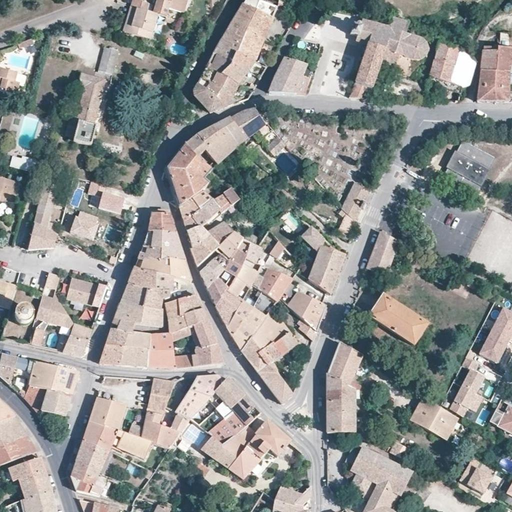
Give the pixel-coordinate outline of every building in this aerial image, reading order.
[(187,1),(184,0),(155,0),(154,6),(135,0),(133,0),(131,8),(158,16),(166,18),(168,9),(183,14),(187,1)] [(266,37),(271,24),(277,9),(258,2),(254,12),(242,6),(234,18),(223,39),(214,54),(218,56),(232,63),(236,55),(255,63),(258,57),(266,37)] [(158,16),(131,8),(123,32),(151,40),(158,16)] [(429,51),(426,44),(420,39),(419,39),(419,37),(406,33),(408,23),(392,19),(389,28),(362,21),(361,23),(359,23),(358,23),(356,24),(355,25),(355,26),(353,26),(350,35),(357,37),(355,43),(359,44),(358,48),(366,51),(367,46),(399,57),(395,69),(393,72),(405,76),(410,62),(420,62),(427,58),(429,51)] [(511,49),(511,34),(500,34),(500,49),(508,49),(511,49)] [(436,53),(438,43),(419,37),(419,39),(420,39),(426,44),(429,51),(436,53)] [(19,49),(34,44),(32,39),(18,44),(19,49)] [(470,86),(476,64),(475,62),(473,60),(471,59),(469,57),(461,53),(461,52),(438,43),(436,53),(429,76),(462,89),(470,86)] [(373,90),(382,64),(395,69),(399,57),(367,46),(366,51),(349,98),(361,99),(365,91),(368,92),(370,89),(373,90)] [(113,74),(118,52),(105,49),(99,71),(113,74)] [(511,49),(508,49),(500,49),(497,49),(496,53),(482,52),(480,71),(480,72),(494,73),(509,76),(510,66),(511,66),(511,49)] [(230,67),(232,63),(218,56),(214,54),(213,55),(207,67),(221,75),(230,67)] [(251,69),(255,63),(236,55),(232,63),(249,72),(251,69)] [(269,65),(270,64),(258,57),(255,63),(267,69),(269,65)] [(303,77),(307,67),(285,59),(284,59),(280,68),(275,78),(268,94),(296,96),(298,87),(303,77)] [(239,86),(249,72),(232,63),(230,67),(221,75),(228,79),(239,86)] [(239,86),(228,79),(221,75),(207,67),(207,68),(197,85),(207,92),(215,98),(226,109),(232,107),(233,98),(234,95),(239,86)] [(20,84),(15,83),(17,74),(0,69),(0,92),(17,96),(20,84)] [(509,76),(494,73),(480,72),(477,101),(477,102),(508,103),(509,103),(509,76)] [(73,142),(91,147),(97,127),(93,127),(105,81),(82,76),(79,86),(85,89),(77,119),(71,118),(66,136),(74,138),(73,142)] [(462,89),(429,76),(428,83),(460,95),(462,89)] [(226,109),(215,98),(207,92),(197,85),(193,92),(194,97),(207,111),(210,115),(224,110),(226,109)] [(272,131),(255,110),(254,109),(245,111),(229,119),(245,141),(251,136),(257,144),(272,131)] [(245,141),(229,119),(228,119),(229,120),(198,136),(209,147),(204,151),(217,166),(245,141)] [(209,147),(198,136),(186,146),(197,157),(204,151),(209,147)] [(274,157),(285,147),(277,138),(266,149),(274,157)] [(463,140),(455,154),(459,156),(466,144),(467,143),(463,140)] [(467,143),(466,144),(490,158),(491,156),(467,143)] [(464,182),(466,188),(472,191),(477,183),(481,185),(488,172),(484,170),(490,158),(466,144),(459,156),(455,154),(448,167),(452,169),(451,172),(447,178),(454,181),(459,180),(464,182)] [(204,180),(212,171),(197,157),(186,146),(185,146),(167,169),(167,170),(167,171),(179,208),(200,194),(202,192),(209,185),(204,180)] [(13,156),(10,166),(33,172),(36,160),(22,156),(22,158),(13,156)] [(490,158),(484,170),(488,172),(495,158),(491,156),(490,158)] [(448,167),(442,178),(447,180),(447,178),(451,172),(452,169),(448,167)] [(37,212),(51,216),(61,180),(47,176),(37,212)] [(0,200),(5,202),(6,198),(16,201),(20,184),(0,178),(0,200)] [(464,182),(459,180),(454,181),(466,188),(464,182)] [(466,188),(454,181),(453,183),(465,190),(466,188)] [(99,185),(91,182),(88,194),(96,196),(99,185)] [(363,203),(369,192),(359,187),(360,185),(353,182),(343,200),(345,201),(341,209),(354,222),(361,208),(364,210),(366,204),(363,203)] [(472,191),(471,193),(475,195),(481,185),(477,183),(472,191)] [(241,203),(230,189),(223,194),(223,195),(232,206),(233,208),(233,209),(241,203)] [(200,211),(212,200),(202,192),(200,194),(179,208),(184,223),(191,218),(200,211)] [(103,193),(98,208),(120,215),(125,200),(103,193)] [(232,206),(223,195),(212,202),(220,211),(219,213),(221,215),(226,210),(228,213),(232,210),(232,209),(233,208),(232,206)] [(219,213),(220,211),(212,202),(212,200),(200,211),(191,218),(198,228),(200,227),(201,229),(207,223),(219,213)] [(77,216),(70,235),(96,244),(102,226),(98,224),(100,218),(82,212),(80,217),(77,216)] [(209,225),(221,215),(219,213),(207,223),(209,225)] [(176,235),(169,215),(158,215),(152,214),(148,231),(176,235)] [(201,229),(200,227),(198,228),(191,218),(184,223),(187,232),(193,250),(201,245),(209,238),(206,234),(201,229)] [(45,228),(34,222),(27,251),(53,248),(57,236),(55,234),(48,231),(48,230),(45,228)] [(55,234),(58,227),(48,222),(45,228),(48,230),(48,231),(55,234)] [(233,234),(224,223),(206,234),(209,238),(218,247),(219,248),(234,234),(233,234)] [(330,296),(345,256),(322,247),(324,243),(311,227),(301,237),(318,254),(308,281),(330,296)] [(185,263),(176,235),(148,231),(143,247),(161,251),(160,262),(163,262),(163,260),(185,263)] [(277,259),(284,248),(269,231),(261,242),(258,247),(262,249),(261,251),(277,259)] [(385,277),(398,242),(379,233),(366,270),(385,277)] [(219,248),(218,249),(223,255),(221,256),(229,263),(243,240),(241,239),(235,235),(234,234),(219,248)] [(261,242),(248,234),(245,241),(252,244),(258,247),(261,242)] [(218,249),(219,248),(218,247),(209,238),(201,245),(193,250),(190,251),(197,269),(215,252),(217,250),(218,249)] [(245,261),(252,244),(245,241),(243,240),(229,263),(224,271),(208,290),(216,306),(226,292),(236,279),(241,270),(243,266),(245,261)] [(261,251),(262,249),(258,247),(252,244),(245,261),(255,266),(261,251)] [(112,247),(110,247),(107,247),(105,249),(104,251),(103,253),(103,256),(104,258),(106,260),(108,261),(111,261),(113,260),(115,258),(116,256),(117,253),(116,251),(114,249),(112,247)] [(160,262),(161,251),(143,247),(138,261),(143,262),(144,259),(160,262)] [(302,268),(284,248),(277,259),(276,261),(297,274),(302,268)] [(229,263),(221,256),(220,257),(214,261),(200,274),(208,290),(224,271),(229,263)] [(192,283),(185,263),(163,260),(163,262),(160,262),(144,259),(143,262),(138,261),(135,268),(142,271),(156,274),(156,275),(178,281),(191,283),(192,283)] [(252,287),(258,274),(243,266),(241,270),(236,279),(226,292),(216,306),(216,307),(228,328),(243,302),(236,299),(246,286),(251,289),(252,287)] [(292,281),(293,280),(262,267),(258,274),(252,287),(261,293),(277,304),(279,300),(285,304),(291,295),(290,291),(287,289),(292,281)] [(156,274),(142,271),(135,268),(128,285),(133,287),(146,290),(155,292),(156,275),(156,274)] [(55,291),(60,277),(49,274),(45,288),(55,291)] [(156,275),(155,292),(170,293),(172,294),(172,293),(178,291),(178,281),(156,275)] [(101,306),(107,288),(71,279),(66,297),(100,306),(101,306)] [(477,291),(480,285),(470,280),(467,286),(477,291)] [(12,302),(16,286),(0,281),(0,307),(2,308),(4,300),(12,302)] [(290,291),(296,284),(292,281),(287,289),(290,291)] [(142,309),(146,290),(133,287),(128,285),(113,323),(119,326),(117,331),(127,332),(132,333),(134,325),(162,328),(162,311),(160,310),(160,312),(142,309)] [(160,310),(162,298),(165,300),(170,299),(170,293),(155,292),(146,290),(142,309),(160,312),(160,310)] [(41,300),(43,294),(32,291),(30,297),(41,300)] [(251,340),(272,310),(277,304),(261,293),(252,309),(233,337),(242,353),(251,340)] [(316,333),(326,307),(298,293),(288,307),(316,333)] [(208,323),(196,295),(166,304),(169,321),(170,335),(170,336),(171,335),(187,329),(194,327),(208,323)] [(428,325),(383,296),(369,317),(414,347),(428,325)] [(74,326),(58,301),(52,305),(41,302),(36,319),(49,322),(73,328),(74,326)] [(252,309),(243,302),(228,328),(233,337),(252,309)] [(33,319),(33,317),(33,314),(31,311),(29,309),(27,308),(24,308),(21,308),(18,309),(16,311),(15,314),(14,317),(14,319),(15,322),(17,324),(19,326),(22,327),(25,327),(28,326),(30,324),(32,322),(33,319)] [(509,341),(511,334),(511,314),(503,309),(491,331),(509,341)] [(297,344),(272,310),(251,340),(260,353),(263,351),(272,363),(297,344)] [(44,332),(49,322),(36,319),(33,329),(34,329),(44,332)] [(316,333),(301,319),(295,325),(313,341),(316,333)] [(217,346),(208,323),(194,327),(200,346),(196,348),(195,349),(195,350),(194,350),(194,351),(194,352),(194,353),(195,354),(195,355),(196,356),(192,356),(193,368),(224,366),(217,346)] [(83,357),(91,333),(92,332),(74,326),(73,328),(70,338),(69,338),(62,354),(81,358),(83,357)] [(40,349),(45,332),(44,332),(34,329),(29,347),(40,349)] [(120,366),(127,332),(117,331),(110,331),(98,364),(120,366)] [(497,364),(509,341),(491,331),(479,355),(497,364)] [(147,368),(149,336),(132,334),(132,333),(127,332),(120,366),(147,368)] [(171,335),(170,336),(170,335),(149,336),(147,368),(175,370),(174,358),(171,335)] [(286,384),(272,363),(263,351),(260,353),(251,340),(242,353),(281,405),(293,396),(284,384),(286,384)] [(351,382),(362,356),(339,343),(327,375),(354,390),(354,392),(367,399),(367,398),(369,395),(366,393),(367,391),(351,382)] [(50,392),(56,368),(1,355),(0,360),(0,377),(10,386),(15,369),(27,372),(31,377),(29,387),(50,392)] [(174,358),(175,370),(193,368),(192,356),(174,358)] [(478,365),(466,359),(462,367),(470,371),(461,387),(476,394),(484,378),(474,373),(478,365)] [(72,397),(79,373),(56,368),(50,392),(72,397)] [(490,371),(486,377),(494,382),(498,376),(490,371)] [(354,392),(354,390),(327,375),(327,414),(354,413),(354,392)] [(199,413),(216,393),(215,392),(224,382),(218,376),(197,378),(174,414),(177,415),(176,416),(189,423),(190,421),(191,422),(199,413)] [(244,397),(227,379),(224,382),(215,392),(216,393),(224,402),(215,410),(224,421),(233,413),(244,397)] [(163,416),(175,383),(154,380),(147,412),(163,416)] [(72,397),(50,392),(29,387),(24,398),(28,403),(35,411),(41,417),(42,412),(65,418),(72,397)] [(476,394),(461,387),(449,410),(462,418),(467,409),(474,413),(482,398),(476,394)] [(260,415),(244,397),(233,413),(246,428),(247,427),(260,415)] [(118,431),(127,406),(98,399),(90,423),(118,433),(118,431)] [(445,441),(457,419),(422,400),(410,421),(445,441)] [(511,408),(509,407),(510,406),(500,401),(489,423),(511,434),(511,408)] [(0,423),(16,418),(0,403),(0,423)] [(171,449),(189,423),(176,416),(170,429),(159,425),(163,416),(147,412),(143,428),(141,439),(153,443),(171,449)] [(199,427),(207,419),(199,413),(191,422),(199,427)] [(290,442),(267,422),(256,435),(247,427),(246,428),(233,413),(224,421),(207,434),(212,437),(221,447),(233,438),(260,461),(269,450),(277,458),(290,442)] [(354,434),(354,413),(327,414),(327,434),(354,434)] [(0,448),(28,438),(16,418),(0,423),(0,448)] [(128,435),(118,431),(118,433),(90,423),(84,441),(109,452),(116,437),(120,439),(116,448),(145,460),(153,443),(141,439),(128,435)] [(141,439),(143,428),(132,424),(128,435),(141,439)] [(260,461),(233,438),(221,447),(212,437),(201,449),(243,479),(260,461)] [(0,466),(37,453),(28,438),(0,448),(0,466)] [(99,473),(109,452),(84,441),(77,463),(99,473)] [(402,461),(409,449),(395,442),(388,454),(402,461)] [(401,497),(412,474),(361,448),(359,453),(356,460),(352,466),(350,471),(356,475),(350,488),(364,495),(371,482),(377,485),(363,511),(391,511),(399,496),(401,497)] [(356,460),(359,453),(352,449),(345,463),(352,466),(356,460)] [(52,491),(41,458),(8,469),(13,482),(19,480),(25,500),(52,491)] [(100,498),(103,490),(93,486),(96,481),(99,473),(77,463),(72,478),(77,492),(100,498)] [(469,464),(459,481),(484,494),(493,477),(469,464)] [(103,490),(105,485),(96,481),(93,486),(103,490)] [(302,506),(310,499),(310,488),(302,496),(279,489),(274,501),(294,507),(295,506),(302,507),(302,506)] [(56,511),(52,491),(12,505),(14,511),(56,511)] [(118,511),(119,511),(80,500),(84,511),(118,511)] [(302,511),(302,507),(295,506),(294,507),(274,501),(273,510),(278,511),(302,511)]
